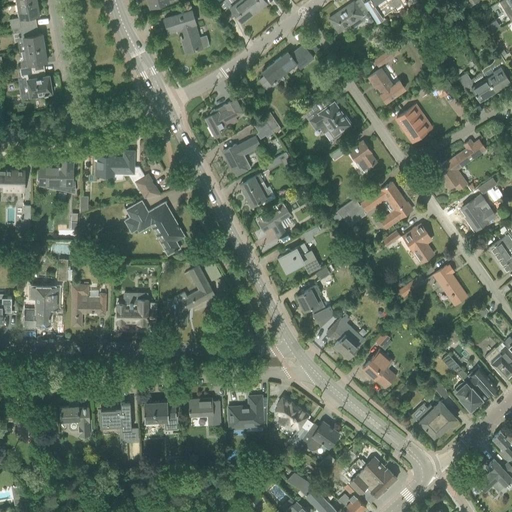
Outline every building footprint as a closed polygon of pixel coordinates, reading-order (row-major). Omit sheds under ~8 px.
[(243,0),(223,0),(219,4),(229,16),(228,14),(232,11),(241,22),(253,12),(243,0)] [(243,0),(253,12),(266,2),(264,0),(243,0)] [(353,2),(328,18),(338,32),(349,24),(352,28),(362,21),(359,17),(362,15),(364,17),(369,13),(363,3),(361,0),(358,0),(354,3),(353,2)] [(366,0),(363,3),(369,13),(376,24),(381,21),(376,15),(383,10),(379,4),(385,0),(387,0),(391,5),(391,4),(395,10),(403,4),(400,0),(366,0)] [(18,17),(9,19),(11,29),(20,28),(34,25),(32,16),(38,15),(36,1),(18,4),(19,11),(17,12),(18,17)] [(412,4),(408,7),(415,17),(420,14),(412,4)] [(191,11),(173,16),(164,19),(167,31),(178,28),(185,52),(201,48),(201,47),(208,45),(206,35),(198,38),(193,23),(194,23),(191,11)] [(22,42),(18,43),(20,52),(26,51),(44,47),(42,34),(36,35),(34,25),(20,28),(22,42)] [(385,38),(377,43),(381,51),(390,46),(385,38)] [(287,51),(275,60),(284,72),(295,63),(300,68),(313,58),(302,44),(290,55),(287,51)] [(378,67),(398,53),(394,46),(374,60),(378,67)] [(20,62),(20,63),(21,69),(41,65),(40,62),(46,61),(44,47),(26,51),(27,58),(22,59),(21,60),(20,62)] [(510,70),(503,59),(499,52),(498,52),(499,53),(501,57),(496,61),(494,60),(492,62),(489,64),(486,66),(484,67),(481,70),(485,78),(486,77),(494,91),(509,81),(504,73),(510,70)] [(265,75),(259,80),(264,87),(265,88),(267,90),(277,82),(275,80),(284,72),(275,60),(261,71),(265,75)] [(21,69),(19,69),(21,80),(19,81),(22,97),(30,95),(30,96),(31,96),(31,95),(44,93),(44,94),(48,93),(47,92),(52,92),(49,75),(43,77),(41,65),(21,69)] [(380,68),(369,76),(368,77),(373,85),(375,84),(381,93),(380,94),(385,102),(404,88),(399,81),(392,85),(380,68)] [(473,85),(470,80),(465,72),(457,78),(468,96),(474,92),(479,100),(494,91),(486,77),(485,78),(473,85)] [(442,75),(431,82),(440,95),(441,94),(441,93),(449,88),(451,87),(442,75)] [(223,122),(242,112),(240,108),(235,99),(209,112),(211,115),(205,118),(215,137),(227,130),(223,122)] [(313,104),(303,111),(314,127),(317,125),(319,127),(325,123),(329,128),(327,129),(334,138),(344,131),(343,128),(349,124),(348,123),(349,122),(343,114),(342,115),(333,102),(319,113),(313,104)] [(415,105),(396,118),(401,126),(410,137),(412,141),(428,130),(416,114),(420,111),(415,105)] [(254,109),(247,112),(251,118),(257,115),(254,109)] [(269,111),(262,116),(268,125),(275,120),(269,111)] [(262,116),(252,122),(260,135),(265,132),(267,135),(273,132),(268,125),(262,116)] [(231,146),(222,151),(232,170),(233,169),(236,175),(250,168),(243,154),(260,145),(255,136),(236,146),(235,144),(231,146)] [(463,144),(466,148),(447,162),(446,161),(432,170),(438,177),(440,176),(448,189),(454,184),(458,189),(466,183),(456,169),(485,149),(478,140),(472,144),(469,139),(463,144)] [(362,141),(354,146),(348,151),(356,162),(355,163),(362,173),(369,168),(368,167),(376,162),(369,153),(370,152),(362,141)] [(330,154),(334,159),(346,151),(343,145),(330,154)] [(96,155),(95,165),(95,174),(100,174),(100,176),(109,176),(109,174),(113,174),(113,173),(135,173),(139,179),(136,181),(139,186),(138,186),(145,198),(160,195),(154,185),(153,186),(153,184),(150,181),(151,180),(147,174),(144,176),(139,166),(133,166),(133,151),(123,151),(123,159),(113,159),(113,156),(96,155)] [(285,153),(279,156),(264,165),(268,172),(283,163),(286,167),(291,164),(285,153)] [(72,166),(73,159),(59,159),(59,164),(58,164),(58,166),(40,165),(39,170),(38,170),(38,179),(39,179),(39,186),(39,184),(61,185),(61,187),(63,189),(71,191),(72,189),(73,175),(72,175),(73,166),(72,166)] [(0,190),(23,191),(24,171),(5,170),(2,169),(2,171),(0,170),(0,190)] [(246,181),(239,184),(239,185),(240,185),(251,205),(250,205),(251,206),(261,200),(263,206),(275,200),(268,185),(265,186),(259,173),(246,181)] [(492,179),(479,188),(482,193),(496,184),(492,179)] [(361,205),(362,206),(360,208),(354,199),(337,211),(348,227),(365,215),(363,212),(365,211),(381,200),(390,213),(380,220),(385,227),(410,210),(412,209),(407,202),(406,203),(390,182),(378,191),(379,191),(361,205)] [(480,195),(469,202),(461,208),(469,219),(467,220),(474,230),(495,215),(490,208),(488,209),(484,203),(485,202),(480,195)] [(125,209),(128,215),(130,217),(124,221),(131,232),(137,229),(138,231),(155,222),(165,240),(172,236),(175,241),(183,236),(184,236),(179,227),(178,225),(177,225),(171,214),(167,216),(164,211),(168,209),(164,203),(166,202),(148,212),(140,200),(125,209)] [(269,210),(257,218),(259,222),(258,223),(263,232),(271,227),(277,239),(286,234),(287,234),(284,229),(280,221),(288,216),(289,216),(291,215),(286,207),(287,206),(285,204),(284,205),(281,201),(275,205),(278,208),(277,209),(278,210),(272,214),(269,210)] [(325,211),(329,216),(334,212),(331,207),(325,211)] [(305,238),(319,229),(317,224),(302,232),(305,238)] [(420,224),(402,237),(420,263),(433,254),(425,243),(431,239),(420,224)] [(387,245),(400,236),(396,229),(382,239),(387,245)] [(495,242),(487,248),(504,272),(511,266),(511,241),(507,234),(495,242)] [(290,251),(289,248),(281,252),(283,255),(278,257),(285,270),(302,261),(308,273),(309,272),(319,267),(311,251),(308,252),(303,244),(290,251)] [(66,279),(67,260),(58,259),(57,278),(66,279)] [(112,265),(103,265),(102,284),(111,285),(112,270),(111,270),(112,265)] [(445,265),(439,269),(433,274),(454,304),(466,296),(450,273),(453,271),(449,265),(446,266),(445,265)] [(171,299),(170,307),(169,317),(175,317),(176,318),(176,324),(186,325),(187,309),(208,298),(208,299),(214,296),(198,266),(189,271),(199,290),(186,297),(184,292),(171,299)] [(327,267),(316,273),(320,280),(331,273),(330,273),(332,272),(328,266),(327,267)] [(399,290),(403,295),(423,281),(419,275),(399,290)] [(310,288),(305,291),(296,296),(304,310),(310,307),(313,313),(313,314),(312,314),(316,323),(317,322),(320,327),(334,313),(330,305),(325,307),(318,293),(320,292),(316,284),(309,288),(310,288)] [(105,315),(105,305),(105,293),(99,293),(99,296),(87,296),(87,295),(88,295),(88,285),(71,285),(71,294),(73,295),(73,302),(71,302),(71,326),(81,326),(82,313),(86,313),(86,312),(98,312),(98,314),(105,315)] [(49,323),(49,313),(49,308),(58,308),(58,298),(57,298),(57,288),(37,288),(37,310),(25,310),(25,326),(42,326),(42,322),(49,323)] [(0,321),(1,322),(2,322),(2,318),(3,318),(3,316),(2,316),(2,310),(11,310),(10,310),(10,297),(11,297),(7,297),(0,296),(0,321)] [(129,303),(117,303),(116,323),(123,323),(124,323),(128,323),(128,321),(133,321),(133,323),(137,323),(147,323),(147,318),(156,318),(157,302),(156,302),(156,304),(147,304),(147,299),(138,299),(137,304),(132,304),(132,303),(129,303)] [(483,305),(475,311),(475,312),(480,318),(488,311),(483,305)] [(340,317),(333,325),(326,333),(331,338),(333,336),(338,340),(334,345),(348,357),(364,338),(340,317)] [(453,329),(447,334),(454,344),(461,338),(453,329)] [(381,345),(389,336),(384,332),(376,341),(381,345)] [(504,345),(498,351),(495,348),(496,347),(495,347),(484,357),(485,357),(505,379),(511,371),(511,365),(510,363),(511,361),(511,352),(509,350),(504,345)] [(362,367),(369,373),(368,374),(372,378),(373,377),(385,388),(396,376),(387,368),(393,362),(379,349),(362,367)] [(440,359),(450,370),(456,364),(446,353),(440,359)] [(467,375),(466,375),(457,364),(453,368),(463,379),(467,375)] [(496,387),(489,379),(477,366),(466,375),(467,375),(474,384),(476,382),(487,395),(496,387)] [(448,394),(438,381),(433,385),(443,398),(448,394)] [(471,387),(470,388),(464,381),(462,383),(458,385),(456,388),(453,391),(459,397),(458,398),(470,411),(474,407),(473,406),(477,403),(478,403),(482,399),(471,387)] [(263,424),(262,405),(261,395),(248,396),(249,406),(228,407),(229,417),(229,426),(246,425),(246,422),(262,421),(262,424),(263,424)] [(278,405),(274,411),(281,415),(278,420),(286,426),(288,423),(297,429),(288,441),(295,447),(307,431),(313,423),(308,419),(310,416),(308,414),(291,402),(290,403),(282,397),(277,404),(278,405)] [(211,398),(189,400),(189,414),(190,414),(190,415),(207,414),(207,425),(220,424),(219,400),(212,400),(211,398)] [(167,401),(143,402),(144,422),(164,421),(164,430),(178,429),(177,416),(176,416),(175,404),(167,404),(167,401)] [(416,418),(418,421),(434,438),(455,418),(454,416),(457,413),(450,406),(447,409),(439,401),(433,407),(430,404),(426,407),(427,408),(416,418)] [(131,421),(130,412),(130,402),(120,403),(121,409),(100,410),(101,427),(122,426),(122,430),(125,430),(125,439),(132,439),(131,421)] [(69,406),(59,407),(60,421),(61,421),(77,420),(78,435),(90,435),(89,430),(91,430),(90,416),(88,416),(88,407),(78,408),(78,403),(69,403),(69,406)] [(36,406),(34,406),(24,406),(24,410),(0,411),(0,422),(20,421),(21,434),(35,434),(34,413),(37,413),(36,406)] [(307,431),(295,447),(301,451),(306,446),(308,448),(311,449),(313,449),(316,448),(318,446),(321,442),(328,447),(339,433),(323,421),(319,426),(313,435),(307,431)] [(511,438),(511,434),(507,429),(502,433),(500,430),(491,438),(500,448),(499,449),(508,459),(511,455),(511,452),(511,438),(511,439),(511,438)] [(55,444),(54,430),(46,430),(47,445),(55,444)] [(329,453),(319,463),(346,484),(349,481),(363,496),(366,499),(373,493),(377,497),(396,478),(386,468),(385,469),(373,457),(366,464),(362,459),(360,460),(358,458),(346,470),(329,453)] [(96,471),(96,459),(86,459),(86,471),(96,471)] [(485,468),(488,472),(476,483),(484,491),(491,484),(492,485),(492,486),(498,492),(511,478),(510,477),(511,475),(511,466),(507,462),(502,467),(493,459),(486,466),(486,467),(485,468)] [(250,476),(243,466),(236,471),(243,481),(250,476)] [(253,466),(243,466),(250,476),(257,471),(253,466)] [(294,472),(285,480),(299,489),(318,510),(323,505),(329,511),(343,511),(341,509),(337,511),(327,501),(332,496),(323,490),(319,493),(314,487),(315,486),(294,472)] [(349,481),(346,484),(343,486),(351,494),(348,497),(344,493),(337,499),(345,505),(351,511),(359,511),(365,506),(359,499),(363,496),(349,481)] [(308,511),(297,500),(288,509),(291,511),(308,511)]
